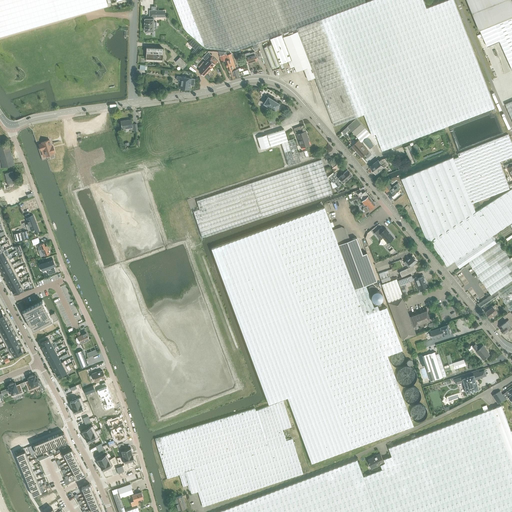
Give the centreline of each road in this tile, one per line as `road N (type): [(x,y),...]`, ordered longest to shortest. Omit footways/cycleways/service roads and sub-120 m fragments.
road 1 (tertiary): [(511,348),(287,87),(251,78),(133,102)]
road 2 (unclassified): [(156,511),(110,367),(9,124)]
road 3 (residential): [(39,363),(108,511)]
road 4 (unclassified): [(511,130),(457,0)]
road 5 (tertiary): [(133,102),(9,124)]
